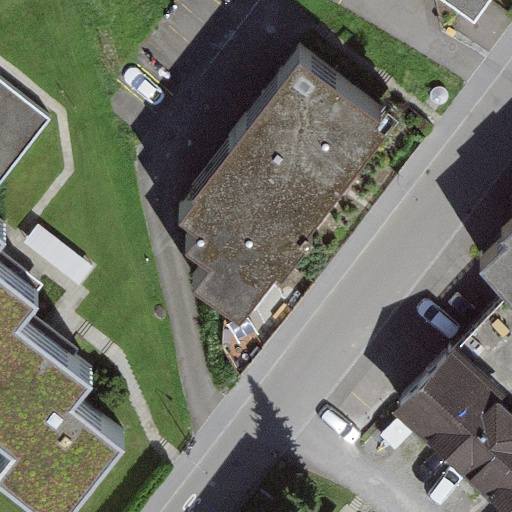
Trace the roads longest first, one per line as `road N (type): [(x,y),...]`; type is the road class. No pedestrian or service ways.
road 1 (residential): [(207,511),(511,114)]
road 2 (track): [(277,422),(355,469),(404,511)]
